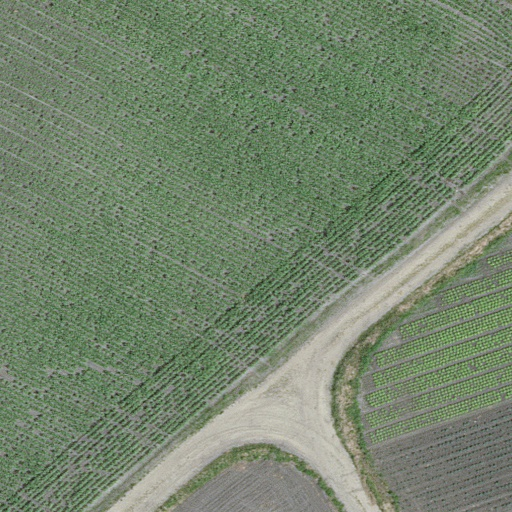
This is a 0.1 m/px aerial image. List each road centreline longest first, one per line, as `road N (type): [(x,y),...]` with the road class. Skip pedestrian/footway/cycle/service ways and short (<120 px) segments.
road 1 (track): [(184,511),(312,402),(511,204)]
road 2 (track): [(312,402),(378,511)]
